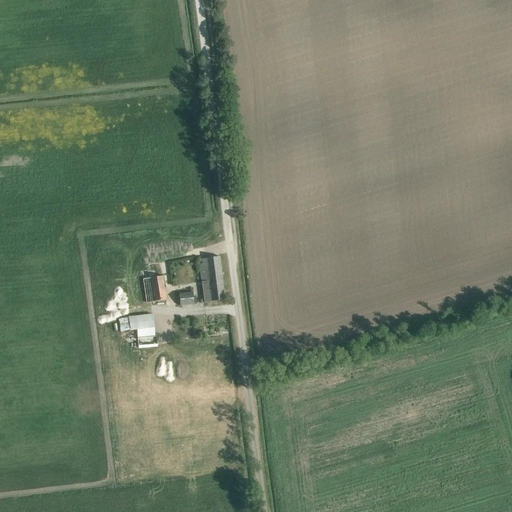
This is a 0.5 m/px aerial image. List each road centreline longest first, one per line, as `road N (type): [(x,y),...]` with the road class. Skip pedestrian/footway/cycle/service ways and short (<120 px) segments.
road 1 (track): [(233,266),(199,0)]
road 2 (unclassified): [(263,511),(233,266)]
